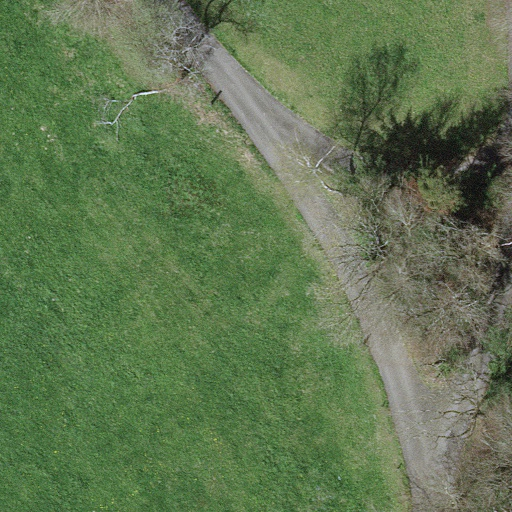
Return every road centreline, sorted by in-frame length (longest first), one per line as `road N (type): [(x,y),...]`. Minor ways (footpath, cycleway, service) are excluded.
road 1 (track): [(435,511),(430,455),(356,275),(259,115),(169,0)]
road 2 (track): [(259,115),(342,160),(391,176),(457,172),(511,139)]
road 3 (track): [(430,455),(473,378),(511,205)]
